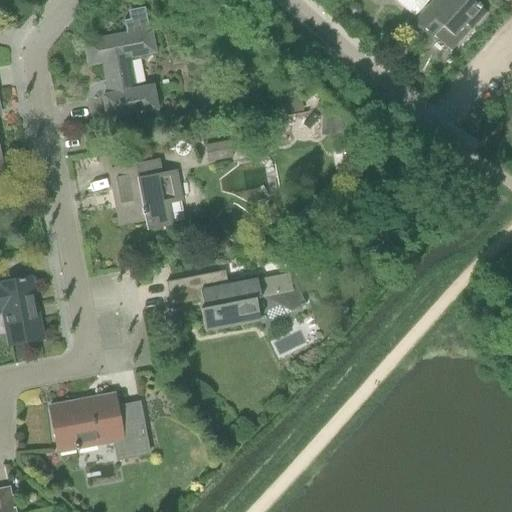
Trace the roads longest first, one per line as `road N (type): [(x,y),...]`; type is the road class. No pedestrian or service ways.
road 1 (residential): [(3,382),(81,366),(89,343),(75,317),(32,68),(36,44)]
road 2 (track): [(511,230),(252,511)]
road 3 (residential): [(469,158),(292,0)]
